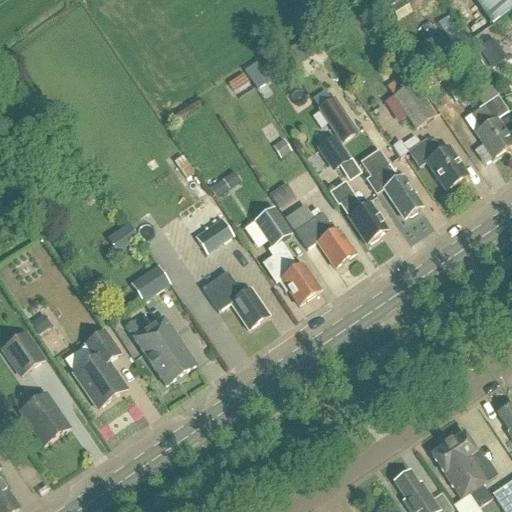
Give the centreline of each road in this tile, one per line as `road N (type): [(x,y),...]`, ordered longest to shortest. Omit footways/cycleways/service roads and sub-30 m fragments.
road 1 (secondary): [(77,511),(511,216)]
road 2 (unclassified): [(288,511),(511,361)]
